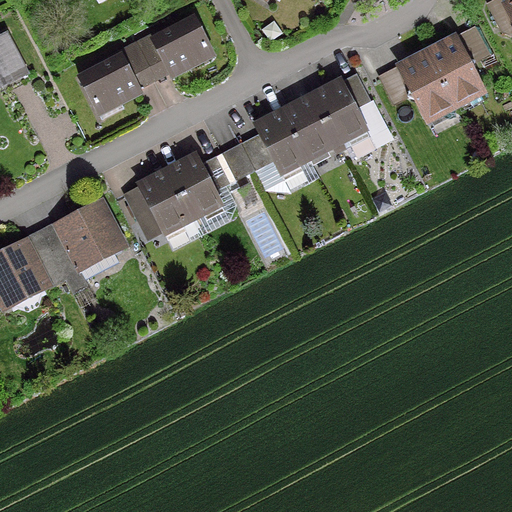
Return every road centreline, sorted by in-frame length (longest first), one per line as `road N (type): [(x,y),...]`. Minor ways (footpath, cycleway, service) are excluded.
road 1 (residential): [(0,211),(259,78)]
road 2 (residential): [(259,78),(411,0)]
